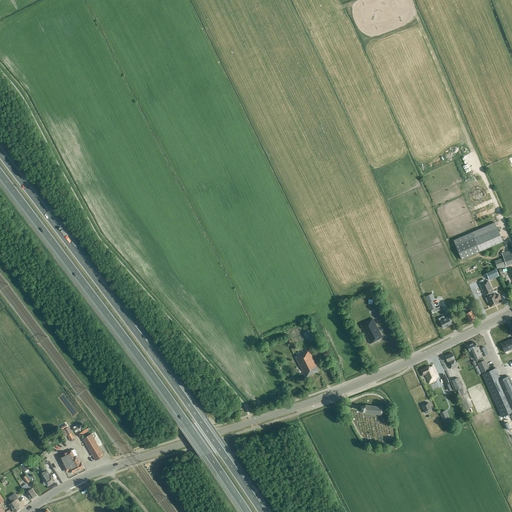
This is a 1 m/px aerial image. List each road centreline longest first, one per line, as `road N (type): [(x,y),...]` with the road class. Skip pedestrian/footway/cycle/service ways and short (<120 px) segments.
road 1 (motorway): [(261,511),(0,154)]
road 2 (tertiary): [(108,468),(376,377),(511,311)]
road 3 (motorway): [(0,174),(246,511)]
